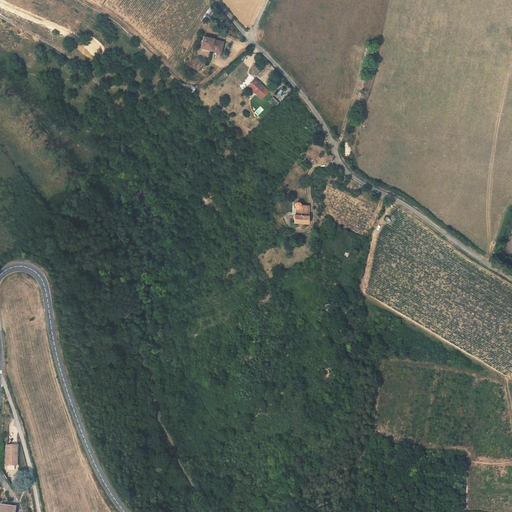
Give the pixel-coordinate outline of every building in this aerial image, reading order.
[(221,53),(224,42),(214,40),(214,39),(204,37),(202,47),(212,49),(212,51),(221,53)] [(186,49),(191,42),(184,38),(180,44),(186,49)] [(246,86),(254,77),(250,74),(243,83),(246,86)] [(255,79),(248,86),(262,99),(269,92),(255,79)] [(272,96),(270,100),(276,105),(278,102),(272,96)] [(308,215),(309,206),(302,205),(302,203),(300,202),(298,202),(296,203),(295,205),(295,206),(296,208),(298,208),(297,215),(295,215),(294,223),(308,224),(309,215),(308,215)] [(7,456),(5,476),(14,477),(15,470),(16,470),(18,457),(7,456)]
